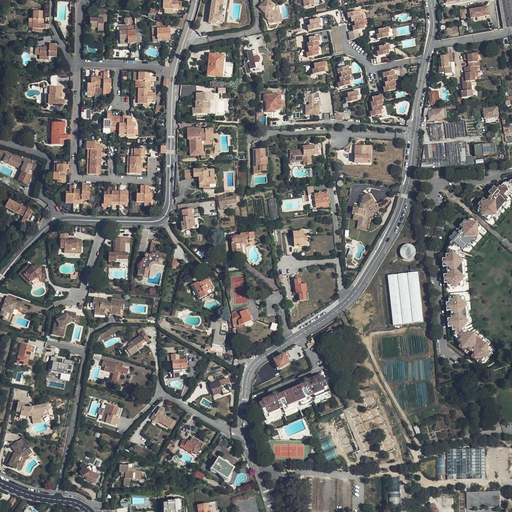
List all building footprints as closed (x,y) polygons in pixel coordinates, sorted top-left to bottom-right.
[(212,0),(210,25),(216,26),(217,23),(221,23),(224,0),(212,0)] [(269,19),(270,25),(275,24),(275,23),(281,22),(280,16),(281,15),(278,12),(277,7),(276,8),(274,8),(270,4),(271,2),(270,0),(265,0),(266,2),(262,3),(262,5),(260,8),(267,15),(266,15),(267,20),(269,19)] [(451,36),(503,28),(499,0),(459,8),(462,26),(450,29),(451,36)] [(502,0),(499,0),(503,28),(507,27),(502,0)] [(511,0),(502,0),(507,27),(511,26),(511,0)] [(165,1),(163,1),(163,9),(165,9),(173,10),(181,10),(182,2),(173,1),(165,1)] [(33,19),(33,28),(42,29),(49,29),(49,25),(44,24),(42,24),(42,19),(42,12),(33,11),(33,19)] [(351,20),(352,23),(353,23),(362,21),(361,16),(359,17),(358,17),(357,15),(359,14),(358,12),(347,15),(348,19),(352,18),(353,20),(351,20)] [(97,31),(103,31),(103,22),(107,22),(107,14),(98,13),(98,18),(90,18),(90,28),(97,28),(97,31)] [(127,40),(128,44),(142,42),(140,24),(141,18),(135,18),(135,24),(135,25),(119,27),(120,40),(127,40)] [(184,28),(184,18),(173,19),(173,28),(184,28)] [(319,20),(309,23),(310,26),(311,26),(312,27),(308,28),(309,33),(320,30),(319,28),(318,28),(318,26),(319,26),(320,25),(319,20)] [(369,20),(362,21),(353,23),(354,28),(353,28),(353,32),(357,31),(357,33),(365,31),(365,29),(364,29),(363,26),(364,26),(370,25),(369,20)] [(170,37),(170,28),(166,28),(165,22),(157,23),(156,23),(156,25),(157,40),(163,39),(163,38),(170,37)] [(386,29),(376,31),(377,35),(378,35),(378,36),(375,36),(376,41),(387,39),(387,37),(386,37),(385,35),(386,35),(388,34),(386,29)] [(319,38),(308,40),(309,43),(310,43),(311,45),(306,46),(307,50),(318,48),(319,48),(319,46),(317,46),(317,43),(318,43),(320,43),(319,38)] [(56,57),(57,44),(49,44),(49,46),(49,48),(44,48),(40,48),(39,55),(39,57),(49,57),(56,57)] [(388,46),(378,48),(379,52),(380,52),(380,53),(376,53),(377,58),(396,55),(395,50),(389,51),(388,46)] [(319,53),(318,48),(307,50),(308,53),(309,53),(310,55),(306,56),(307,60),(318,58),(318,55),(316,56),(316,54),(317,53),(319,53)] [(258,55),(257,51),(247,53),(249,61),(248,62),(247,63),(244,64),(247,75),(252,74),(251,71),(261,68),(260,63),(261,63),(259,55),(258,55)] [(462,78),(463,83),(464,92),(461,92),(462,99),(470,98),(469,91),(472,91),(471,82),(476,82),(475,76),(475,72),(474,72),(473,68),(477,67),(477,63),(478,63),(477,55),(464,56),(464,60),(468,60),(469,68),(465,68),(466,77),(462,78)] [(211,57),(209,72),(208,71),(207,77),(216,77),(216,76),(221,76),(223,58),(211,57)] [(438,68),(439,74),(445,73),(445,78),(454,77),(453,74),(455,74),(454,63),(452,63),(452,57),(445,58),(446,62),(444,63),(443,61),(443,60),(442,59),(441,60),(441,61),(441,65),(439,65),(440,68),(438,68)] [(346,69),(345,64),(341,65),(339,67),(340,70),(338,70),(339,75),(341,75),(342,74),(343,76),(341,76),(342,79),(350,77),(352,77),(352,72),(350,72),(349,73),(349,70),(349,68),(346,69)] [(324,65),(314,67),(314,70),(316,70),(316,72),(312,73),(313,77),(324,75),(324,72),(323,73),(322,70),(323,70),(326,70),(324,65)] [(393,72),(382,75),(383,80),(386,79),(387,80),(386,81),(387,84),(394,82),(397,81),(396,76),(401,75),(400,70),(393,71),(393,72)] [(95,77),(95,93),(103,93),(103,90),(103,73),(101,73),(100,77),(95,77)] [(148,77),(148,73),(138,73),(138,81),(151,81),(156,81),(156,77),(153,77),(150,77),(148,77)] [(342,79),(340,80),(340,83),(342,83),(342,84),(339,85),(340,90),(351,87),(351,85),(349,85),(349,83),(350,83),(351,82),(350,77),(342,79)] [(150,89),(151,81),(138,81),(136,81),(135,89),(138,89),(147,89),(149,89),(150,89)] [(387,84),(384,84),(385,88),(386,88),(386,89),(383,90),(384,95),(395,93),(394,90),(393,91),(392,88),(394,88),(395,88),(394,82),(387,84)] [(49,95),(49,104),(66,105),(66,100),(60,100),(58,100),(58,97),(60,97),(60,92),(61,92),(61,88),(50,87),(49,95)] [(434,92),(429,93),(431,103),(429,103),(430,105),(440,103),(439,99),(435,100),(434,92)] [(208,93),(196,93),(196,101),(195,101),(195,105),(198,105),(198,108),(196,108),(196,114),(206,114),(206,109),(209,109),(209,101),(208,101),(208,93)] [(305,107),(305,114),(309,113),(309,116),(319,115),(318,106),(318,102),(320,101),(319,98),(318,94),(312,95),(312,93),(303,94),(303,97),(304,96),(305,98),(302,99),(303,103),(308,102),(308,107),(305,107)] [(356,94),(346,96),(347,99),(348,99),(348,101),(345,101),(346,106),(357,103),(357,101),(355,101),(355,99),(356,99),(357,99),(356,94)] [(280,96),(264,96),(264,100),(266,100),(266,101),(266,113),(280,112),(280,109),(281,109),(283,108),(283,105),(281,104),(280,104),(280,96)] [(381,97),(371,99),(372,102),(373,102),(373,103),(369,104),(370,108),(371,108),(381,106),(382,106),(381,104),(380,104),(380,102),(381,101),(382,101),(381,97)] [(381,106),(371,108),(372,112),(373,111),(373,113),(369,114),(370,119),(382,116),(381,114),(380,114),(379,112),(381,111),(382,111),(381,106)] [(446,107),(433,109),(433,108),(429,108),(425,108),(424,116),(423,121),(444,119),(444,117),(447,117),(447,110),(457,109),(456,106),(446,107)] [(81,118),(91,118),(90,108),(81,108),(81,118)] [(484,109),(485,119),(499,118),(498,108),(484,109)] [(111,129),(111,117),(111,112),(107,111),(107,120),(100,120),(100,127),(103,127),(103,129),(111,129)] [(119,131),(119,118),(119,117),(111,117),(111,131),(119,131)] [(465,121),(445,123),(446,137),(467,135),(465,121)] [(52,130),(51,139),(51,144),(63,145),(64,140),(70,140),(70,135),(62,135),(62,132),(64,132),(64,127),(65,127),(65,123),(52,122),(52,130)] [(440,124),(429,125),(430,139),(442,138),(440,124)] [(194,128),(187,129),(187,137),(189,137),(190,140),(189,140),(190,156),(201,155),(200,139),(205,138),(205,141),(212,140),(212,129),(201,130),(200,129),(194,129),(194,128)] [(423,158),(422,169),(450,167),(477,165),(474,140),(447,143),(448,156),(445,156),(444,143),(436,144),(437,147),(433,148),(433,144),(425,145),(426,158),(423,158)] [(303,150),(290,151),(290,157),(290,163),(293,163),(293,162),(303,161),(304,165),(311,165),(310,155),(314,155),(313,146),(306,147),(306,149),(303,150)] [(355,146),(354,154),(354,163),(370,164),(370,156),(367,156),(368,146),(355,146)] [(134,157),(141,157),(144,158),(145,150),(134,149),(134,157)] [(264,149),(253,150),(253,174),(259,174),(259,171),(267,171),(267,162),(266,157),(264,158),(264,149)] [(90,158),(101,158),(101,150),(90,150),(90,158)] [(23,183),(27,185),(31,176),(28,174),(32,166),(11,156),(11,157),(7,163),(21,170),(20,171),(17,180),(23,182),(23,183)] [(130,157),(130,165),(141,165),(141,157),(134,157),(131,157),(130,157)] [(90,166),(100,167),(101,158),(90,158),(90,166)] [(56,173),(66,173),(66,169),(69,169),(69,165),(57,165),(56,173)] [(129,173),(140,174),(141,165),(130,165),(129,173)] [(89,174),(100,175),(100,167),(90,166),(89,174)] [(193,170),(185,171),(185,178),(193,178),(193,170)] [(193,170),(193,178),(198,178),(200,178),(200,180),(199,180),(199,188),(209,188),(209,185),(209,182),(214,181),(213,170),(206,170),(193,170)] [(66,177),(66,173),(56,173),(54,173),(53,173),(53,180),(57,181),(57,183),(64,183),(64,177),(66,177)] [(511,179),(511,182),(511,185),(507,187),(503,189),(501,187),(500,186),(497,189),(494,187),(493,189),(493,190),(491,191),(489,193),(490,194),(488,197),(489,198),(487,201),(484,199),(482,201),(482,202),(481,203),(479,205),(481,207),(479,209),(482,212),(481,213),(488,219),(491,215),(493,217),(494,216),(497,216),(497,215),(497,213),(505,204),(506,204),(508,204),(507,201),(509,199),(508,198),(505,196),(507,192),(509,192),(511,191),(511,179)] [(82,184),(82,190),(81,200),(89,200),(90,188),(86,188),(86,184),(82,184)] [(65,203),(73,203),(73,201),(74,190),(74,186),(70,186),(69,194),(66,194),(65,203)] [(136,202),(144,203),(144,186),(140,186),(140,190),(137,189),(136,202)] [(149,186),(144,186),(144,203),(152,203),(152,190),(149,190),(149,186)] [(111,204),(111,202),(111,191),(112,187),(107,187),(107,192),(107,195),(104,195),(104,202),(103,204),(107,204),(111,204)] [(74,190),(73,201),(81,201),(81,200),(82,190),(74,190)] [(119,203),(120,191),(111,191),(111,202),(119,203)] [(127,203),(128,192),(120,191),(119,203),(127,203)] [(327,192),(309,195),(311,208),(328,206),(327,199),(328,198),(327,192)] [(368,208),(374,204),(368,195),(362,198),(363,200),(361,201),(362,202),(360,203),(359,210),(353,209),(352,215),(354,215),(353,220),(358,221),(357,227),(363,228),(365,217),(364,217),(365,211),(365,209),(367,207),(368,208)] [(231,197),(218,199),(220,210),(227,209),(226,205),(233,204),(233,203),(232,197),(231,197)] [(275,198),(267,199),(270,219),(278,218),(275,198)] [(9,200),(5,208),(18,215),(18,213),(24,216),(21,222),(33,228),(35,224),(28,220),(33,210),(28,208),(27,210),(21,207),(23,205),(21,204),(20,206),(9,200)] [(507,206),(506,204),(505,204),(497,213),(497,215),(499,215),(507,206)] [(200,228),(198,218),(193,218),(191,210),(182,212),(184,219),(184,222),(181,223),(183,231),(200,228)] [(369,212),(365,211),(364,217),(365,217),(363,228),(357,227),(357,229),(366,231),(369,212)] [(36,224),(39,226),(44,216),(41,214),(36,224)] [(478,230),(481,226),(475,221),(474,223),(470,220),(468,222),(466,220),(464,222),(464,223),(462,224),(461,226),(464,228),(461,231),(460,230),(457,233),(455,231),(453,234),(454,236),(452,236),(450,238),(453,240),(450,243),(452,245),(453,246),(451,250),(450,254),(448,254),(446,254),(447,258),(443,259),(443,261),(445,263),(443,264),(444,267),(446,267),(446,270),(448,270),(449,274),(444,274),(445,277),(446,278),(445,280),(445,282),(448,282),(448,285),(452,285),(452,287),(461,286),(461,281),(464,281),(464,279),(465,277),(464,276),(462,263),(463,262),(464,261),(462,259),(461,256),(461,257),(458,257),(458,252),(459,249),(460,247),(463,249),(464,250),(465,249),(468,249),(468,247),(476,237),(478,237),(479,237),(479,234),(480,232),(478,230)] [(295,247),(306,246),(305,238),(305,232),(293,233),(295,247)] [(231,243),(234,259),(237,259),(236,256),(243,256),(243,259),(247,258),(245,239),(248,239),(249,240),(254,239),(253,233),(247,234),(247,233),(241,234),(240,235),(240,236),(232,237),(233,243),(231,243)] [(68,234),(60,234),(60,248),(64,249),(64,253),(71,253),(71,251),(81,251),(82,240),(76,240),(76,241),(71,241),(68,241),(68,234)] [(478,239),(478,237),(476,237),(468,247),(468,249),(470,248),(478,239)] [(128,260),(128,254),(125,253),(125,243),(130,243),(130,238),(116,238),(115,253),(109,253),(109,262),(116,262),(116,259),(120,259),(128,260)] [(140,263),(138,276),(145,277),(146,269),(149,270),(150,265),(154,263),(159,264),(160,260),(164,261),(165,255),(158,253),(160,243),(152,241),(150,256),(149,256),(148,254),(147,254),(145,254),(145,255),(145,256),(146,258),(143,260),(142,263),(140,263)] [(416,248),(404,244),(400,255),(412,260),(416,248)] [(45,279),(45,267),(32,267),(29,264),(21,272),(27,278),(25,281),(29,284),(35,279),(45,279)] [(418,271),(388,274),(393,325),(423,322),(418,271)] [(21,272),(19,274),(25,281),(27,278),(21,272)] [(301,279),(295,280),(296,289),(294,290),(295,295),(300,294),(300,301),(306,300),(305,293),(307,293),(306,285),(301,285),(301,279)] [(197,286),(195,284),(191,286),(198,299),(208,294),(206,291),(212,289),(207,280),(198,284),(199,285),(197,286)] [(466,300),(463,301),(463,295),(453,296),(454,298),(449,299),(450,301),(446,302),(447,305),(448,306),(447,308),(447,310),(451,310),(452,313),(450,314),(450,318),(448,318),(448,321),(450,322),(448,324),(449,326),(452,326),(453,330),(454,329),(456,329),(458,333),(460,338),(459,339),(458,340),(461,343),(459,346),(461,348),(463,347),(463,350),(465,351),(467,349),(470,352),(471,350),(474,353),(471,356),(473,358),(475,357),(475,359),(477,361),(479,359),(482,361),(485,357),(486,358),(491,352),(488,349),(490,346),(488,345),(487,342),(485,343),(475,335),(475,333),(475,332),(469,333),(467,335),(464,333),(463,331),(463,330),(462,325),(465,325),(468,325),(467,323),(469,321),(469,320),(467,319),(466,307),(467,305),(468,304),(466,303),(466,300)] [(0,315),(5,317),(7,312),(12,314),(14,309),(26,313),(28,308),(21,306),(16,304),(1,298),(0,299),(0,304),(3,306),(2,310),(0,315)] [(124,305),(124,300),(111,299),(111,302),(111,304),(106,303),(106,301),(107,299),(93,298),(93,304),(95,304),(95,308),(95,313),(99,313),(99,315),(105,316),(105,312),(110,313),(110,314),(120,315),(121,309),(121,305),(124,305)] [(248,309),(235,314),(232,316),(234,328),(237,327),(251,321),(250,317),(251,316),(248,309)] [(58,322),(55,324),(52,334),(60,336),(61,328),(65,329),(65,325),(71,322),(74,322),(76,314),(67,312),(66,314),(57,320),(58,322)] [(221,322),(211,321),(210,328),(215,329),(212,346),(206,345),(205,349),(208,350),(208,351),(217,352),(216,354),(221,355),(221,353),(223,354),(224,347),(223,347),(224,336),(219,335),(221,322)] [(126,349),(130,356),(138,351),(137,350),(143,346),(141,342),(145,340),(145,341),(149,339),(144,332),(145,332),(142,328),(137,331),(141,336),(131,343),(128,346),(129,347),(126,349)] [(477,333),(475,333),(475,335),(485,343),(487,342),(487,341),(477,333)] [(21,343),(16,364),(25,366),(27,359),(30,359),(31,352),(34,352),(35,347),(21,343)] [(179,372),(181,372),(181,370),(187,369),(185,350),(178,351),(179,355),(177,355),(177,354),(171,355),(171,361),(172,361),(173,373),(179,372)] [(94,353),(93,359),(100,361),(102,355),(94,353)] [(278,368),(287,363),(291,361),(287,353),(283,355),(274,360),(278,368)] [(49,371),(67,375),(68,370),(72,371),(74,361),(63,359),(62,363),(57,362),(58,358),(51,356),(49,371)] [(33,360),(32,360),(27,359),(25,366),(27,366),(27,367),(32,368),(33,360)] [(111,384),(120,387),(122,381),(118,380),(120,373),(127,375),(128,369),(122,368),(123,366),(115,363),(115,364),(103,360),(102,366),(105,367),(104,371),(114,374),(111,384)] [(327,386),(320,373),(309,378),(310,381),(312,384),(302,388),(301,385),(300,382),(279,390),(281,394),(282,397),(273,401),(271,398),(270,394),(258,400),(266,418),(277,413),(278,416),(285,413),(283,409),(282,408),(285,407),(286,408),(287,411),(291,409),(290,407),(295,405),(294,402),(298,401),(297,399),(301,397),(301,399),(303,402),(308,400),(309,402),(313,400),(311,397),(311,396),(313,395),(314,396),(315,399),(319,397),(319,396),(326,392),(323,388),(327,386)] [(210,384),(214,394),(222,391),(223,395),(230,392),(229,388),(231,387),(228,378),(210,384)] [(319,396),(319,397),(330,393),(327,386),(323,388),(326,392),(319,396)] [(48,404),(28,408),(24,407),(25,403),(18,402),(15,414),(20,415),(27,417),(31,416),(32,420),(40,418),(43,418),(43,416),(49,415),(48,410),(49,410),(48,404)] [(115,426),(117,417),(114,416),(117,407),(110,405),(107,404),(105,409),(103,416),(101,422),(105,423),(115,426)] [(159,422),(170,428),(174,421),(165,415),(166,413),(163,411),(164,409),(160,407),(156,414),(154,413),(151,419),(158,423),(159,422)] [(197,455),(203,444),(192,437),(189,442),(184,439),(180,446),(191,454),(192,452),(197,455)] [(26,444),(22,439),(18,442),(22,447),(26,444)] [(16,468),(21,470),(24,464),(21,463),(24,458),(28,455),(32,452),(26,444),(22,447),(18,442),(12,446),(16,452),(15,454),(11,452),(9,457),(12,459),(10,463),(9,465),(13,466),(12,467),(16,469),(16,468)] [(133,453),(147,455),(149,448),(135,445),(133,453)] [(165,451),(169,453),(170,454),(173,448),(172,447),(168,445),(165,451)] [(447,479),(486,478),(485,448),(447,449),(447,479)] [(21,463),(24,464),(26,460),(29,457),(28,455),(24,458),(21,463)] [(444,457),(436,458),(437,474),(445,474),(444,457)] [(218,473),(227,479),(231,472),(234,468),(229,465),(229,464),(223,461),(218,458),(211,469),(218,473)] [(95,483),(99,475),(90,471),(84,463),(80,466),(83,470),(79,472),(82,477),(84,475),(87,477),(86,478),(86,479),(95,483)] [(97,469),(90,465),(87,467),(90,471),(95,473),(97,469)] [(120,465),(119,473),(121,473),(125,473),(125,477),(124,477),(123,487),(129,487),(130,479),(132,479),(132,480),(139,481),(140,471),(135,471),(135,469),(132,469),(133,465),(128,465),(128,466),(120,465)] [(218,473),(217,474),(224,481),(225,482),(227,479),(218,473)] [(400,505),(399,477),(387,478),(388,506),(400,505)] [(501,507),(501,492),(468,493),(468,508),(501,507)] [(182,511),(178,511),(177,497),(169,497),(169,499),(164,500),(164,511),(182,511)] [(13,498),(8,504),(12,507),(17,501),(13,498)]
